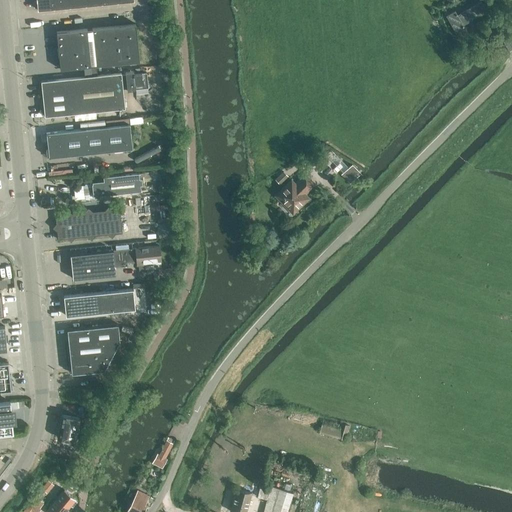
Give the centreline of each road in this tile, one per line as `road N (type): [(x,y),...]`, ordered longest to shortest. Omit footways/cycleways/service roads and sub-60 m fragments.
road 1 (unclassified): [(511,68),(242,340),(204,396),(157,500)]
road 2 (unclassified): [(0,494),(31,452),(40,422),(28,241)]
road 3 (unclassified): [(25,216),(3,0)]
